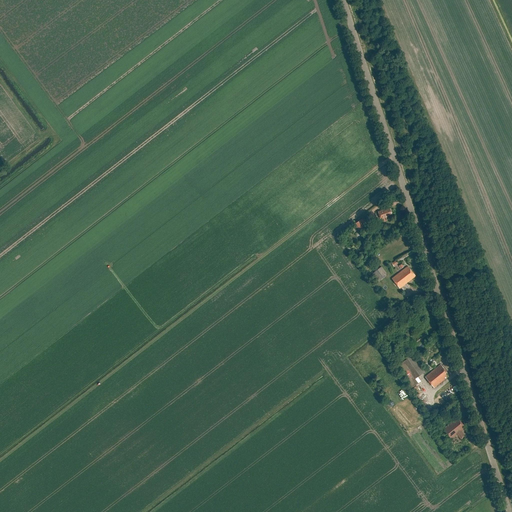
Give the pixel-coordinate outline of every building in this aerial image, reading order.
[(386,216),(391,215),(389,208),(384,209),(378,211),(380,219),(387,217),(386,216)] [(364,218),(355,222),(360,232),(369,227),(364,218)] [(377,280),(386,273),(381,266),(372,273),(377,280)] [(408,266),(392,278),(399,288),(415,276),(408,266)] [(415,378),(425,371),(413,354),(397,366),(412,387),(418,383),(415,378)] [(446,371),(444,368),(440,364),(425,376),(433,387),(447,376),(445,372),(446,371)] [(457,417),(443,428),(450,438),(465,427),(457,417)] [(417,422),(407,432),(408,434),(419,424),(417,422)]
